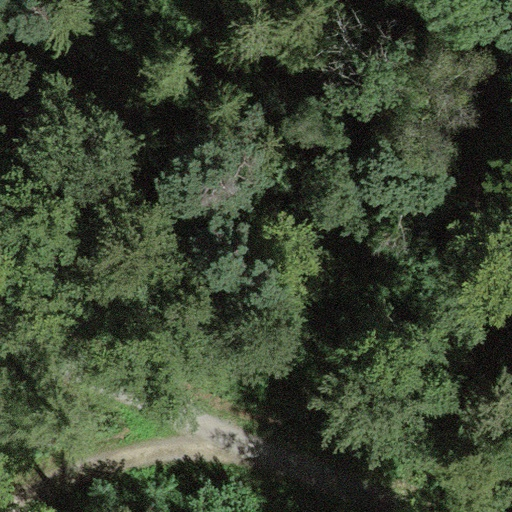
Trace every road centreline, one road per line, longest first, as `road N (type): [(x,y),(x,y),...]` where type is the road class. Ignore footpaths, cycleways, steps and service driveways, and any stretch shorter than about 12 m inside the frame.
road 1 (track): [(0,329),(401,511)]
road 2 (track): [(16,511),(29,498),(130,452),(222,434)]
